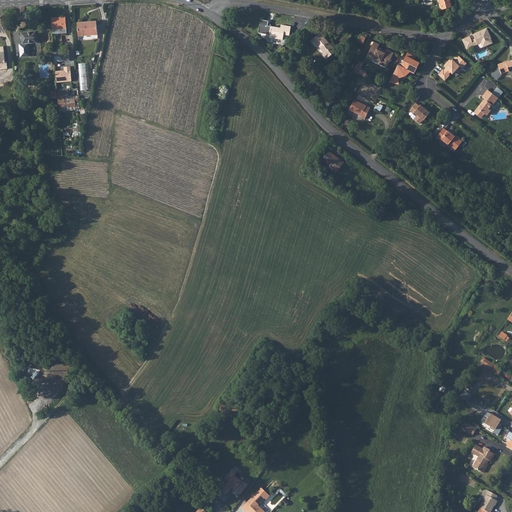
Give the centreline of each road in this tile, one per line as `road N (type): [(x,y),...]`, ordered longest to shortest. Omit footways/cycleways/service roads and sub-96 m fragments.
road 1 (tertiary): [(511,270),(354,150),(261,51),(205,11)]
road 2 (residential): [(205,11),(236,2),(409,33),(440,31)]
